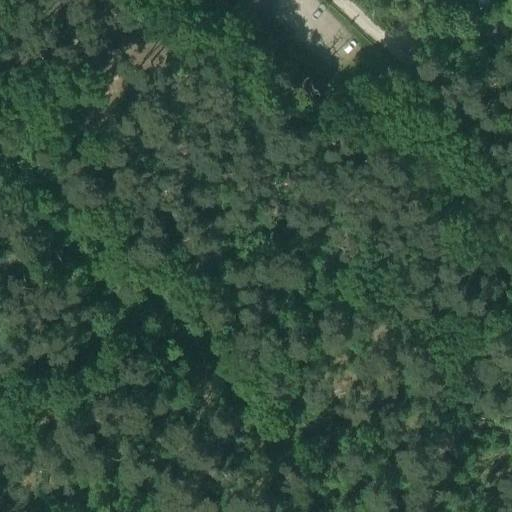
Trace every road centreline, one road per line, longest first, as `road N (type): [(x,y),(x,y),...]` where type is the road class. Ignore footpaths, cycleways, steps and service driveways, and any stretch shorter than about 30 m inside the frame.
road 1 (unclassified): [(342,0),(511,181)]
road 2 (track): [(511,25),(390,46)]
